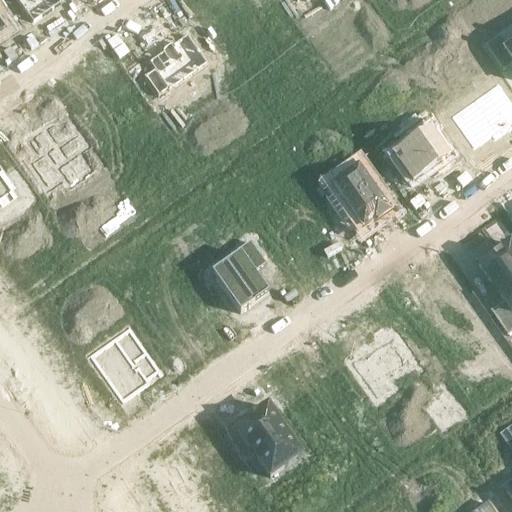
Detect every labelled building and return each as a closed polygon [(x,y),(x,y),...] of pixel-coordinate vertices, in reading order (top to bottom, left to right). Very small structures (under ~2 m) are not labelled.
[(14,0),(33,25),(41,19),(41,20),(54,11),(53,11),(62,5),(58,0),(14,0)] [(210,5),(208,7),(234,44),(227,48),(239,65),(245,60),(250,66),(272,50),(283,66),(305,51),(269,0),(217,0),(212,4),(211,4),(210,5)] [(154,72),(144,79),(158,99),(168,92),(169,93),(208,66),(188,38),(189,38),(187,36),(185,37),(186,37),(174,46),(173,44),(171,45),(162,52),(161,52),(160,53),(161,55),(149,63),(147,64),(149,66),(154,72)] [(500,39),(487,49),(503,72),(511,65),(511,47),(507,50),(500,39)] [(93,88),(72,103),(98,139),(127,118),(135,128),(149,118),(154,124),(167,115),(144,82),(132,90),(121,74),(108,83),(108,82),(105,84),(105,85),(99,89),(98,88),(98,89),(95,91),(93,88)] [(511,105),(495,81),(447,114),(470,147),(488,134),(491,138),(509,125),(506,122),(511,117),(511,105)] [(47,125),(26,140),(38,157),(28,164),(47,191),(63,180),(65,182),(68,187),(91,172),(78,153),(88,146),(67,116),(57,123),(55,120),(47,125)] [(410,146),(391,160),(412,189),(433,174),(435,177),(448,168),(446,165),(451,161),(423,122),(403,136),(410,146)] [(0,207),(1,209),(17,198),(13,191),(16,189),(0,166),(0,207)] [(358,168),(332,187),(343,203),(337,208),(347,221),(353,217),(363,230),(373,223),(375,225),(390,214),(358,168)] [(270,235),(259,243),(281,274),(291,267),(299,279),(300,278),(314,268),(315,267),(321,263),(322,263),(323,262),(323,261),(337,252),(338,251),(315,218),(313,219),(314,219),(277,245),(270,235)] [(104,223),(80,240),(88,252),(112,234),(104,223)] [(239,256),(212,275),(240,315),(268,295),(254,275),(266,266),(250,244),(237,253),(239,256)] [(511,247),(510,245),(478,267),(504,304),(491,313),(507,336),(511,332),(511,247)] [(411,309),(409,311),(410,312),(429,339),(430,341),(432,339),(468,313),(475,323),(485,316),(471,297),(463,303),(450,284),(449,282),(447,284),(434,293),(432,294),(432,295),(426,299),(424,300),(411,310),(411,309)] [(173,315),(157,327),(162,334),(161,334),(179,358),(218,331),(201,306),(178,322),(173,315)] [(129,330),(90,357),(122,403),(161,375),(129,330)] [(351,348),(349,350),(385,401),(391,397),(390,396),(393,394),(393,393),(397,390),(391,382),(415,366),(411,361),(414,359),(396,334),(396,333),(395,332),(387,337),(382,330),(374,335),(373,333),(371,334),(372,336),(352,349),(351,348)] [(327,371),(301,389),(333,434),(369,409),(352,386),(343,393),(327,371)] [(267,408),(235,431),(270,479),(302,457),(267,408)] [(511,452),(511,483),(503,489),(511,501),(511,449),(510,450),(511,452)]
